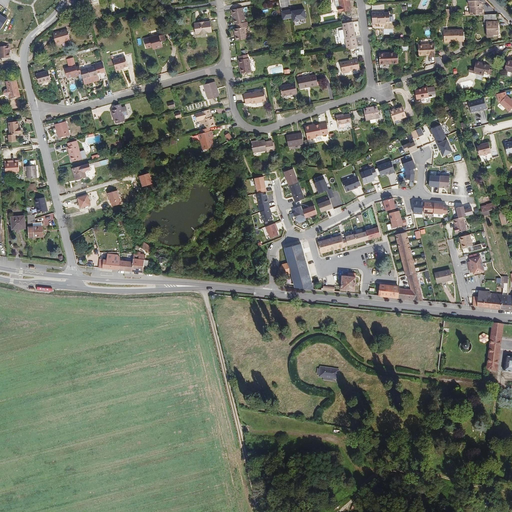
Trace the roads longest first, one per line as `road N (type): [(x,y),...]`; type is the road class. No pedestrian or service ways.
road 1 (track): [(236,426),(337,438),(355,467),(438,471),(480,454)]
road 2 (primary): [(272,293),(510,318)]
road 3 (residential): [(34,107),(75,109),(228,66)]
road 4 (residential): [(371,91),(253,128),(237,115),(228,66)]
road 5 (residential): [(34,107),(75,278)]
road 6 (track): [(288,354),(304,336),(322,333),(372,368),(439,379)]
road 7 (primary): [(74,288),(204,286)]
road 8 (primary): [(204,286),(75,278)]
road 9 (track): [(495,386),(480,454),(485,480),(511,492)]
road 10 (residential): [(66,0),(24,52),(34,107)]
road 11 (residential): [(309,233),(369,199),(419,195)]
